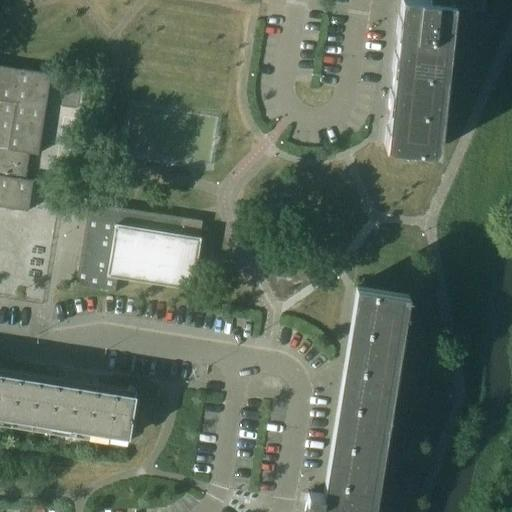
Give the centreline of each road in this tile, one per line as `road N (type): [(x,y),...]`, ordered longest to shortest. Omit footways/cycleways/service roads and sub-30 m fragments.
road 1 (residential): [(241,357),(103,336),(48,345),(0,336)]
road 2 (residential): [(282,511),(299,393),(281,368),(241,357)]
road 3 (residential): [(208,511),(219,492),(241,357)]
road 4 (residential): [(295,113),(320,117),(340,108),(362,0)]
